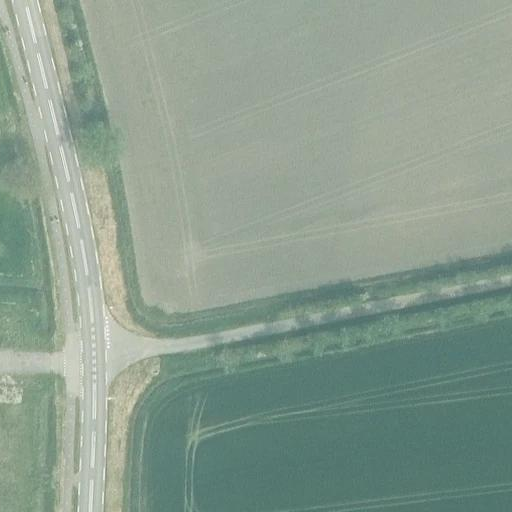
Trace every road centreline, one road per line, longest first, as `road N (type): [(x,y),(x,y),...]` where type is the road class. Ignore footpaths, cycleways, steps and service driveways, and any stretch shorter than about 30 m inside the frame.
road 1 (unclassified): [(511,278),(93,359)]
road 2 (secondary): [(93,359),(86,271),(23,0)]
road 3 (secondary): [(90,511),(93,359)]
